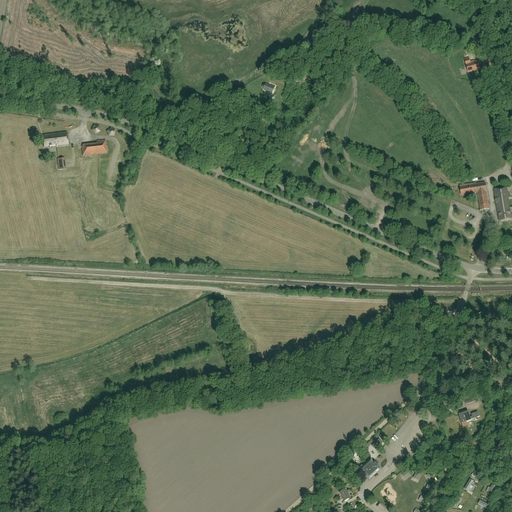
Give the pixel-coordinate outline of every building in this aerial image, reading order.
[(464,61),(465,66),(467,73),(479,69),(477,63),(472,65),(471,63),(469,64),(468,60),(464,61)] [(263,90),(272,94),(275,87),(266,84),(263,90)] [(66,131),(43,135),(44,148),(68,144),(66,131)] [(81,146),(83,157),(107,153),(105,140),(96,142),(96,143),(81,146)] [(57,159),(58,170),(66,169),(65,158),(57,159)] [(468,184),(470,194),(478,192),(481,210),(489,209),(484,183),(476,184),(476,183),(468,184)] [(470,194),(468,184),(460,186),(462,195),(470,194)] [(494,190),(498,211),(510,209),(506,188),(494,190)] [(511,219),(510,209),(498,211),(498,213),(499,213),(500,221),(511,219)] [(471,421),(468,411),(458,414),(463,428),(463,427),(467,425),(468,426),(467,422),(471,421)] [(383,443),(379,439),(372,446),(375,450),(383,443)] [(361,470),(369,478),(379,469),(371,461),(361,470)] [(493,497),(498,489),(494,487),(490,495),(493,497)] [(350,498),(346,489),(339,492),(344,501),(350,498)]
